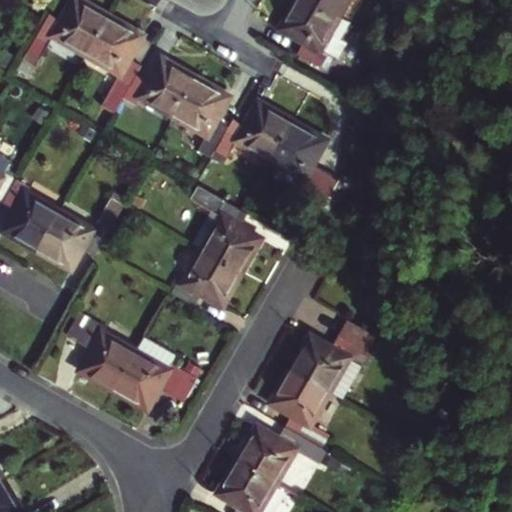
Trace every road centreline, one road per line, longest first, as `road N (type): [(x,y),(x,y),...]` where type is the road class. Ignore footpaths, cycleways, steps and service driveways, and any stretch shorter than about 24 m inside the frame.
road 1 (residential): [(159,511),(306,265)]
road 2 (residential): [(0,376),(101,433),(149,511)]
